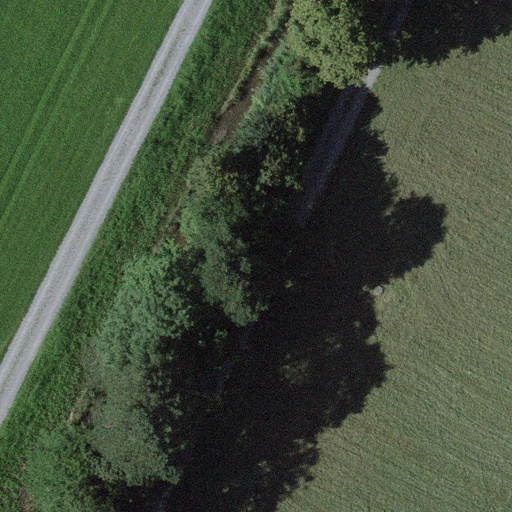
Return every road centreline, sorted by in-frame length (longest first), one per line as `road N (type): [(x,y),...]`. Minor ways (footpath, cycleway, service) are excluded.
road 1 (track): [(397,0),(147,511)]
road 2 (track): [(0,418),(208,0)]
